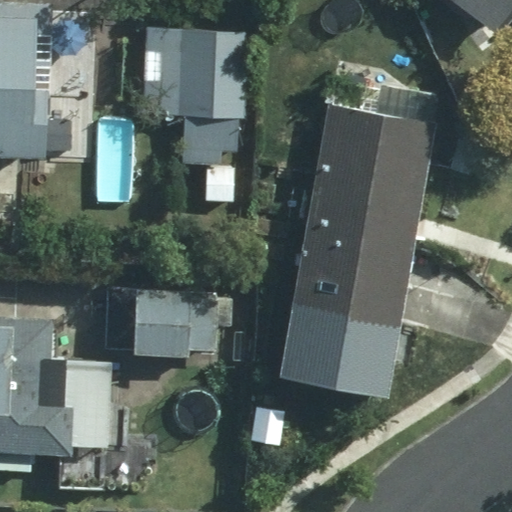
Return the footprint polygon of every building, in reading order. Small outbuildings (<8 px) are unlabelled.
[(511,0),(483,0),(511,20),(511,0)] [(59,8),(0,6),(0,143),(54,146),(59,8)] [(257,25),(156,22),(153,107),(195,108),(193,156),(230,158),(231,145),(246,145),(247,109),(255,110),(257,25)] [(449,114),(343,94),(307,293),(413,313),(449,114)] [(147,279),(147,287),(112,286),(113,336),(113,349),(152,350),(152,344),(203,345),(203,339),(224,340),(226,290),(197,289),(197,281),(147,279)] [(65,311),(0,307),(0,444),(82,449),(83,438),(122,440),(126,352),(63,349),(65,311)]
